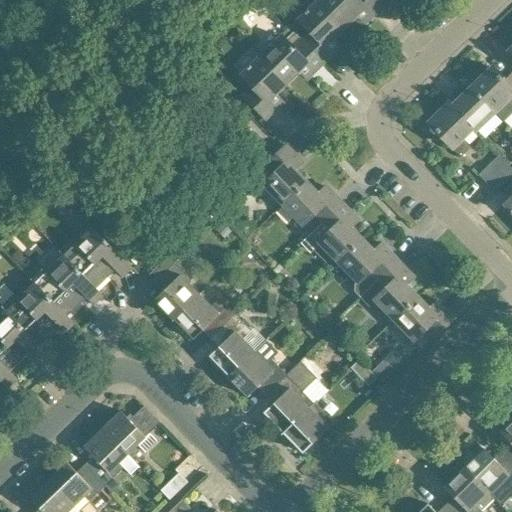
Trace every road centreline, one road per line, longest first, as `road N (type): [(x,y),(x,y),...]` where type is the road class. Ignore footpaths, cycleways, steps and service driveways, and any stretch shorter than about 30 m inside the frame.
road 1 (residential): [(491,0),(387,100),(380,120),(386,145),(511,276)]
road 2 (residential): [(0,473),(102,374),(130,370),(274,511)]
road 3 (residential): [(286,511),(511,294)]
road 4 (unclassified): [(0,112),(52,101),(158,0)]
